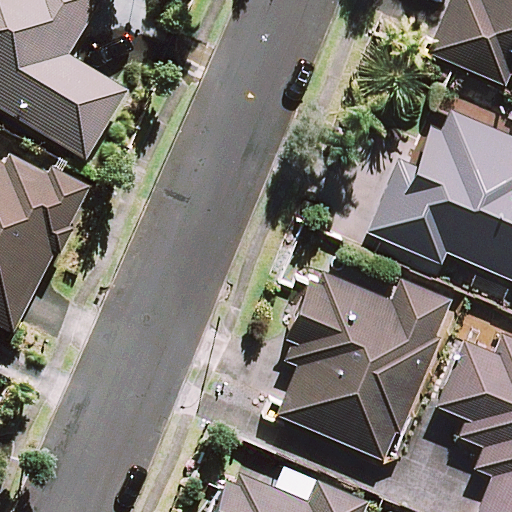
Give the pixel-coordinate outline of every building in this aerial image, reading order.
[(0,0),(0,116),(77,163),(120,93),(61,57),(95,0),(0,0)] [(503,71),(511,75),(511,0),(441,0),(420,49),(498,83),(503,71)] [(439,249),(511,280),(511,135),(444,107),(434,130),(420,123),(404,160),(392,154),(359,230),(434,262),(439,249)] [(0,336),(1,337),(45,256),(50,259),(64,232),(59,230),(80,189),(41,168),(36,176),(0,156),(0,336)] [(291,363),(270,410),(377,456),(445,297),(394,275),(385,296),(318,268),(313,279),(301,275),(275,335),(287,340),(279,358),(291,363)] [(469,511),(511,511),(511,336),(497,330),(488,349),(455,335),(427,401),(460,416),(452,433),(476,443),(466,466),(486,474),(469,511)] [(319,511),(230,474),(224,488),(211,483),(198,511),(319,511)]
